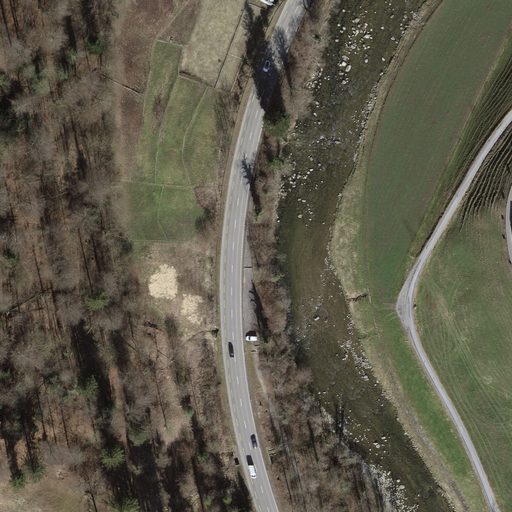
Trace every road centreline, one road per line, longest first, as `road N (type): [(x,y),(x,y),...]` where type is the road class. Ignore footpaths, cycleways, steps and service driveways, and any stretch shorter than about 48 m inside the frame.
road 1 (tertiary): [(267,511),(242,407),(235,244),(251,136),(302,0)]
road 2 (track): [(511,118),(472,173),(408,293),(413,337),(494,511)]
road 3 (track): [(316,511),(262,382),(253,300)]
